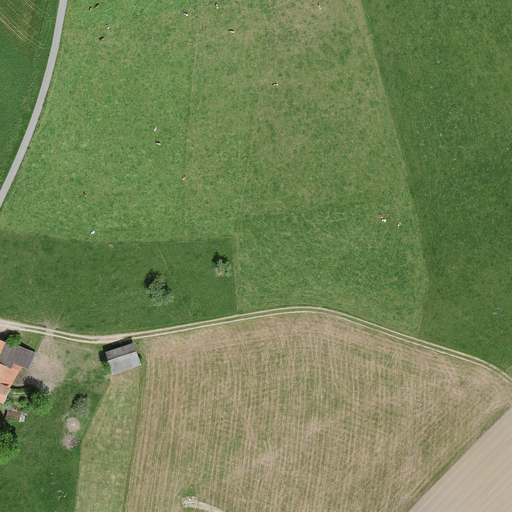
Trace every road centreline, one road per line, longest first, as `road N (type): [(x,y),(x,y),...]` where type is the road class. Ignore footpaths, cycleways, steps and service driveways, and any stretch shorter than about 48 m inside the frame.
road 1 (track): [(511,379),(485,362),(296,308),(124,339),(0,323)]
road 2 (residential): [(0,200),(40,105),(64,0)]
